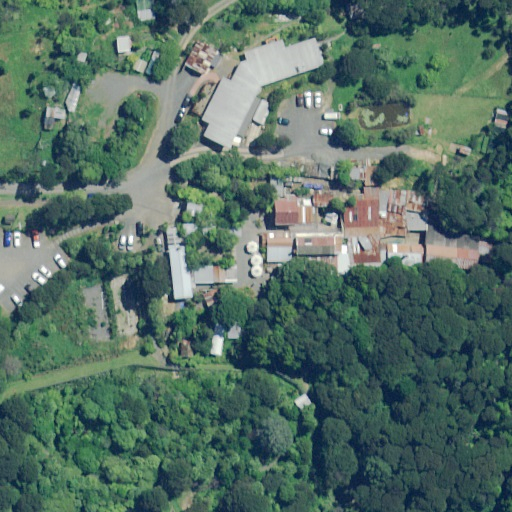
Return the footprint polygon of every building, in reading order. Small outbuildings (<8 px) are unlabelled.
[(366,7),(350,10),(352,19),(367,16),(366,7)] [(114,17),(97,18),(97,29),(114,28),(114,17)] [(128,50),(126,36),(115,38),(116,52),(128,50)] [(208,123),(202,136),(227,148),(258,85),(321,65),(312,38),(282,47),(279,39),(242,52),(244,60),(238,62),(229,80),(221,76),(200,119),(208,123)] [(183,64),(203,74),(216,50),(196,40),(183,64)] [(85,53),(77,51),(75,59),(83,61),(85,53)] [(273,105),(261,100),(253,120),(264,125),(273,105)] [(65,119),(65,110),(50,108),(49,117),(65,119)] [(511,115),(497,111),(490,134),(505,138),(511,115)] [(268,194),(283,196),(283,199),(272,199),(273,224),(288,225),(288,229),(288,232),(261,232),(261,246),(265,246),(265,262),(315,261),(315,264),(314,274),(365,267),(421,265),(472,270),(474,260),(487,262),(489,246),(475,245),(477,236),(445,232),(446,221),(446,219),(447,215),(424,212),(424,208),(425,199),(387,192),(378,193),(374,165),(361,167),(346,167),(347,179),(358,179),(362,184),(362,190),(362,194),(352,194),(354,206),(340,206),(341,229),(341,231),(321,232),(321,229),(321,222),(317,222),(317,205),(331,204),(332,194),(311,194),(312,206),(296,205),(296,194),(283,194),(283,187),(281,186),(281,184),(282,178),(268,176),(268,182),(268,194)] [(187,201),(184,213),(201,217),(204,205),(187,201)] [(196,224),(182,224),(182,237),(232,237),(232,230),(232,224),(196,224)] [(165,229),(167,247),(180,246),(178,227),(165,229)] [(167,248),(172,299),(190,297),(185,246),(167,248)] [(222,273),(237,276),(239,265),(224,262),(222,273)] [(225,281),(225,275),(197,273),(196,281),(225,283),(225,281)] [(275,275),(258,279),(261,290),(277,286),(275,275)] [(208,291),(201,294),(206,305),(213,303),(208,291)] [(226,320),(226,338),(238,338),(238,320),(226,320)] [(209,353),(218,354),(223,322),(214,321),(209,353)] [(179,357),(191,357),(191,344),(179,344),(179,357)] [(177,368),(170,368),(169,380),(177,381),(180,381),(180,368),(177,368)]
